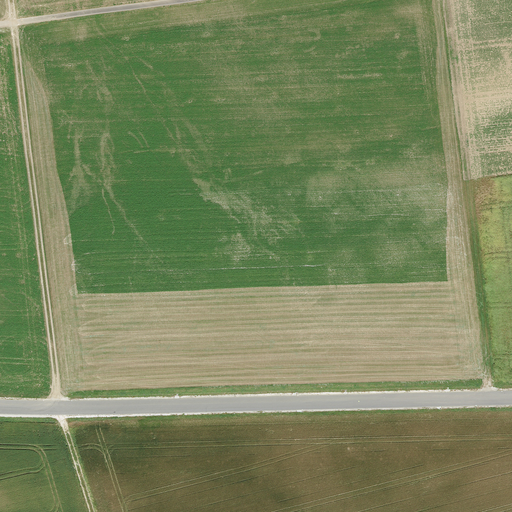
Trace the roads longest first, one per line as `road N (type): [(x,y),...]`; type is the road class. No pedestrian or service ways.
road 1 (tertiary): [(0,404),(511,396)]
road 2 (track): [(55,406),(10,0)]
road 3 (track): [(490,397),(443,0)]
road 4 (track): [(183,0),(0,24)]
